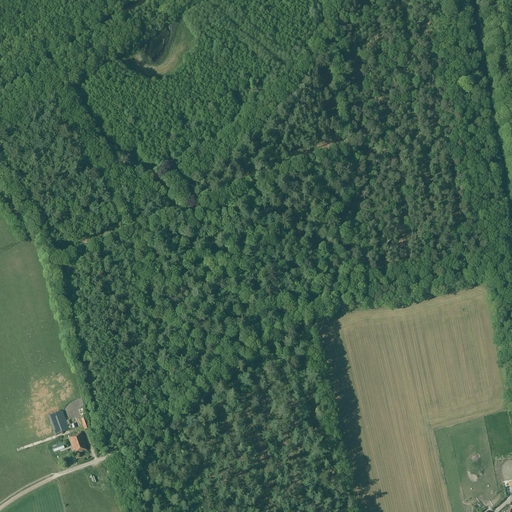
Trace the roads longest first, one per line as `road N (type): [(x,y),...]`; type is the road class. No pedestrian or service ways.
road 1 (track): [(499,272),(322,312),(160,432),(112,455)]
road 2 (track): [(51,267),(347,156)]
road 3 (track): [(450,0),(499,264)]
road 4 (track): [(99,459),(51,267)]
